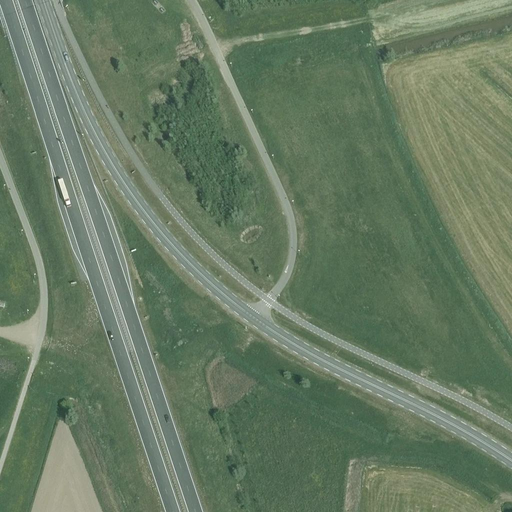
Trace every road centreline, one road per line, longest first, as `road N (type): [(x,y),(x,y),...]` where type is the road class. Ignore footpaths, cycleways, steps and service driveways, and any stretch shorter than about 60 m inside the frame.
road 1 (trunk): [(194,511),(24,0)]
road 2 (trunk): [(4,0),(172,511)]
road 3 (secondary): [(254,319),(194,270),(115,171),(79,103),(42,0)]
road 4 (unclassified): [(190,0),(290,215),(288,270),(254,319)]
road 5 (secondary): [(511,460),(254,319)]
road 6 (track): [(437,0),(214,44)]
road 7 (unclassified): [(38,341),(42,275),(0,158)]
